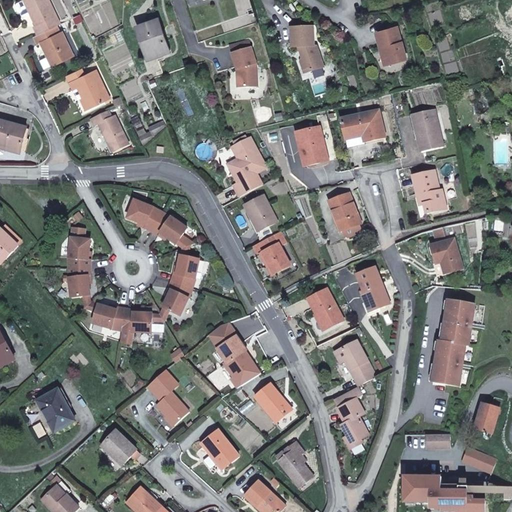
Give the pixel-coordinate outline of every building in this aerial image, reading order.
[(61,24),(49,0),(23,0),(17,3),(16,7),(18,11),(21,13),(23,17),(31,14),(32,13),(37,24),(34,26),(38,35),(56,26),(61,24)] [(169,51),(158,19),(138,26),(149,58),(169,51)] [(74,56),(62,32),(60,33),(56,26),(38,35),(35,36),(39,44),(41,43),(52,66),(74,56)] [(314,46),(313,27),(292,28),(293,48),(297,47),(298,52),(302,52),(304,56),(302,59),(307,73),(324,67),(317,46),(314,46)] [(407,59),(402,42),(397,27),(376,32),(380,48),(382,48),(387,64),(407,59)] [(252,47),(249,40),(230,47),(232,54),(252,47)] [(257,64),(252,47),(232,54),(237,70),(240,69),(240,74),(238,76),(238,88),(258,86),(257,64)] [(85,75),(82,68),(66,76),(70,82),(85,75)] [(110,99),(96,70),(85,75),(70,82),(74,90),(80,87),(85,97),(81,99),(86,111),(110,99)] [(124,104),(120,98),(114,101),(117,107),(124,104)] [(386,137),(380,110),(342,120),(347,140),(364,136),(365,142),(386,137)] [(444,148),(435,110),(413,115),(422,153),(444,148)] [(129,144),(116,117),(111,119),(108,112),(91,119),(95,127),(100,125),(113,152),(129,144)] [(25,139),(28,128),(0,120),(0,145),(21,151),(26,153),(27,148),(28,147),(29,140),(27,139),(25,139)] [(329,161),(321,128),(302,133),(305,144),(300,145),(305,167),(329,161)] [(365,142),(364,136),(347,140),(349,147),(365,142)] [(268,168),(252,138),(233,147),(238,158),(240,161),(229,166),(238,183),(257,174),(268,168)] [(21,151),(0,145),(0,148),(21,154),(21,151)] [(440,192),(436,171),(414,177),(418,194),(422,193),(425,205),(427,214),(447,209),(443,191),(440,192)] [(263,185),(257,174),(238,183),(234,186),(240,197),(263,185)] [(425,205),(422,193),(418,194),(423,215),(427,214),(425,205)] [(362,224),(350,194),(330,202),(341,232),(344,231),(355,227),(360,225),(362,224)] [(278,223),(265,196),(246,206),(259,232),(270,227),(278,223)] [(147,226),(154,208),(135,201),(129,219),(139,223),(147,226)] [(153,232),(163,213),(154,208),(147,226),(146,228),(153,232)] [(161,233),(172,218),(163,213),(153,232),(160,236),(161,233)] [(188,229),(172,218),(161,233),(168,238),(177,244),(181,238),(188,229)] [(23,241),(6,225),(2,230),(18,246),(23,241)] [(263,241),(275,235),(270,227),(259,232),(263,241)] [(356,235),(357,232),(355,227),(344,231),(346,238),(347,238),(349,238),(356,235)] [(446,237),(443,227),(433,230),(436,240),(446,237)] [(2,230),(1,229),(0,230),(0,259),(3,263),(19,246),(18,246),(2,230)] [(90,252),(91,241),(85,240),(86,233),(84,230),(76,229),(73,231),(73,238),(70,258),(89,260),(90,252)] [(288,243),(281,232),(275,235),(281,247),(288,243)] [(281,247),(275,235),(263,241),(254,246),(259,255),(261,254),(264,253),(275,274),(291,266),(281,247)] [(192,245),(181,238),(177,244),(183,249),(192,245)] [(464,269),(455,239),(431,246),(434,256),(436,255),(437,259),(435,259),(436,264),(436,265),(442,263),(445,275),(464,269)] [(189,257),(192,245),(183,249),(182,255),(189,257)] [(275,274),(264,253),(261,254),(272,275),(275,274)] [(196,279),(200,260),(189,257),(182,255),(179,267),(177,275),(196,279)] [(92,268),(92,260),(89,260),(70,258),(70,268),(92,268)] [(445,275),(442,263),(436,265),(436,264),(434,265),(438,277),(445,275)] [(92,276),(92,268),(70,268),(70,278),(89,276),(89,277),(92,276)] [(383,293),(386,292),(376,268),(358,275),(365,292),(362,293),(370,312),(388,305),(383,293)] [(193,289),(196,279),(177,275),(175,274),(172,282),(193,289)] [(89,277),(89,276),(70,278),(72,298),(84,297),(91,296),(90,285),(89,277)] [(193,289),(172,282),(170,289),(172,290),(190,298),(193,289)] [(181,316),(190,298),(172,290),(169,298),(164,308),(171,311),(181,316)] [(344,320),(328,290),(309,300),(317,316),(319,315),(327,330),(344,320)] [(92,303),(91,296),(84,297),(85,309),(92,303)] [(460,387),(466,346),(470,346),(476,305),(449,301),(443,342),(440,342),(433,382),(460,387)] [(97,312),(99,305),(92,303),(85,309),(97,312)] [(113,329),(118,311),(110,308),(99,305),(97,312),(94,323),(113,329)] [(123,331),(126,309),(119,308),(118,311),(113,329),(123,331)] [(166,322),(171,311),(164,308),(161,314),(166,322)] [(133,332),(134,313),(134,311),(126,309),(123,331),(133,332)] [(153,322),(154,314),(143,314),(134,313),(133,332),(153,333),(153,322)] [(166,322),(161,314),(154,314),(153,322),(166,322)] [(327,330),(319,315),(317,316),(316,316),(324,331),(327,330)] [(252,366),(243,353),(246,351),(247,350),(238,337),(239,336),(229,323),(222,326),(214,333),(219,342),(216,344),(220,349),(219,349),(228,363),(226,364),(235,378),(252,366)] [(0,367),(15,360),(0,331),(0,367)] [(210,336),(216,344),(219,342),(214,333),(213,334),(210,336)] [(377,378),(358,342),(336,353),(341,364),(347,361),(356,377),(355,377),(360,387),(377,378)] [(183,357),(185,356),(182,349),(174,356),(177,362),(183,357)] [(255,364),(246,351),(243,353),(252,366),(255,364)] [(180,386),(167,371),(150,386),(163,401),(172,392),(180,386)] [(293,410),(272,384),(256,397),(277,423),(293,410)] [(358,399),(364,396),(359,387),(336,399),(340,408),(358,399)] [(76,421),(59,390),(41,400),(48,412),(45,414),(55,433),(76,421)] [(190,413),(172,392),(163,401),(157,406),(175,426),(190,413)] [(370,435),(360,417),(366,414),(358,399),(340,408),(338,409),(346,423),(348,427),(344,429),(348,437),(352,444),(360,440),(370,435)] [(48,412),(41,400),(38,401),(45,414),(48,412)] [(493,434),(500,409),(484,404),(477,429),(493,434)] [(138,450),(117,431),(102,446),(123,466),(132,456),(136,460),(141,454),(137,451),(138,450)] [(240,457),(219,431),(202,444),(223,470),(240,457)] [(451,448),(451,434),(427,435),(427,449),(451,448)] [(352,444),(348,437),(345,438),(351,449),(362,443),(360,440),(352,444)] [(304,464),(300,458),(304,456),(306,454),(297,442),(290,447),(293,451),(281,461),(279,461),(300,488),(314,477),(304,464)] [(281,461),(293,451),(290,447),(278,457),(281,461)] [(460,487),(460,491),(443,491),(443,478),(406,478),(406,500),(417,500),(417,503),(432,503),(432,509),(444,509),(444,511),(480,511),(481,502),(475,501),(474,498),(473,498),(473,491),(469,492),(469,487),(460,487)] [(72,491),(63,481),(57,486),(67,496),(68,495),(72,491)] [(281,511),(287,506),(259,481),(245,497),(258,508),(260,505),(267,511),(281,511)] [(54,511),(75,511),(80,508),(68,495),(67,496),(57,486),(43,500),(54,511)] [(159,511),(164,507),(141,487),(127,503),(136,511),(159,511)]
